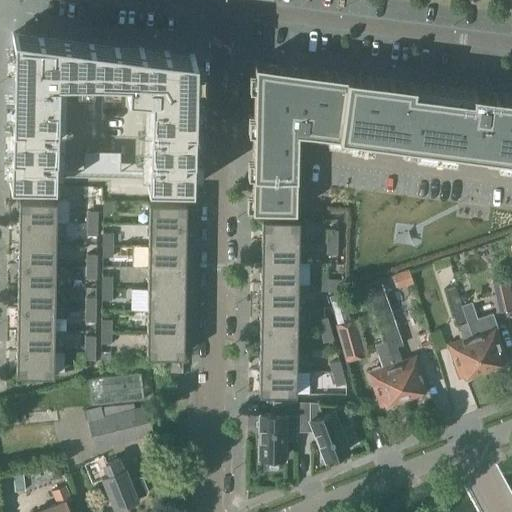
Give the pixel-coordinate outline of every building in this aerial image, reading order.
[(191,192),(193,56),(11,40),(8,189),(53,190),(55,80),(61,80),(61,81),(125,82),(125,97),(147,97),(146,191),(191,192)] [(511,96),(254,63),(251,212),(295,213),(296,130),(511,157),(511,96)] [(18,199),(18,222),(55,222),(67,222),(67,202),(55,202),(55,200),(18,199)] [(103,201),(102,214),(112,214),(113,201),(103,201)] [(148,201),(148,224),(185,225),(185,202),(148,201)] [(87,211),(86,223),(96,223),(97,211),(87,211)] [(261,218),(260,241),(297,241),(298,219),(261,218)] [(18,222),(17,243),(54,244),(55,222),(18,222)] [(96,223),(86,223),(86,235),(96,235),(96,223)] [(148,224),(147,246),(184,246),(185,225),(148,224)] [(326,230),(326,242),(336,242),(336,230),(326,230)] [(102,233),(102,245),(112,245),(112,233),(102,233)] [(260,241),(260,262),(297,263),(297,241),(260,241)] [(336,242),(326,242),(326,254),(336,254),(336,242)] [(17,243),(17,265),(54,266),(54,244),(17,243)] [(112,245),(102,245),(102,257),(112,257),(112,245)] [(147,246),(147,267),(184,268),(184,246),(147,246)] [(86,254),(86,266),(96,266),(96,254),(86,254)] [(298,261),(299,282),(310,281),(309,260),(298,261)] [(260,262),(260,284),(297,284),(297,263),(260,262)] [(17,265),(16,286),(54,287),(54,266),(17,265)] [(96,266),(86,266),(86,278),(95,278),(96,266)] [(147,267),(146,289),(183,290),(184,268),(147,267)] [(101,276),(101,288),(111,288),(111,276),(101,276)] [(330,290),(330,280),(318,280),(318,290),(330,290)] [(342,280),(330,280),(330,290),(342,290),(342,280)] [(364,286),(383,341),(389,356),(397,377),(404,396),(409,394),(410,395),(413,394),(416,396),(422,394),(422,390),(426,389),(414,356),(401,361),(396,346),(402,344),(380,280),(364,286)] [(511,302),(507,280),(492,283),(499,311),(511,308),(511,302)] [(260,284),(259,305),(296,306),(297,284),(260,284)] [(16,286),(16,308),(53,309),(54,287),(16,286)] [(466,322),(460,306),(453,286),(443,290),(455,326),(457,325),(462,340),(448,344),(460,377),(463,376),(465,378),(471,376),(472,373),(476,372),(475,371),(482,369),(476,351),(466,322)] [(111,288),(101,288),(101,300),(111,300),(111,288)] [(146,289),(146,310),(183,311),(183,290),(146,289)] [(85,297),(85,309),(95,310),(95,298),(85,297)] [(476,351),(482,369),(489,366),(489,367),(493,366),(495,368),(501,366),(501,363),(505,362),(494,330),(496,329),(491,314),(476,319),(470,303),(461,306),(466,322),(476,351)] [(259,305),(259,327),(296,328),(296,306),(259,305)] [(16,308),(16,330),(53,330),(53,309),(16,308)] [(95,310),(85,309),(85,321),(95,322),(95,310)] [(146,310),(146,332),(183,333),(183,311),(146,310)] [(316,319),(320,331),(329,328),(326,316),(316,319)] [(101,319),(100,331),(111,332),(111,320),(101,319)] [(353,320),(349,321),(336,325),(346,360),(363,355),(353,320)] [(259,327),(258,349),(295,349),(296,328),(259,327)] [(329,328),(320,331),(323,342),(332,340),(329,328)] [(16,330),(15,351),(52,352),(53,330),(16,330)] [(439,330),(429,334),(434,350),(445,346),(439,330)] [(111,332),(100,331),(100,343),(110,344),(111,332)] [(183,333),(146,332),(145,355),(182,355),(183,333)] [(434,350),(429,334),(418,337),(424,353),(434,350)] [(85,336),(85,348),(94,348),(94,336),(85,336)] [(389,356),(383,341),(374,344),(382,368),(380,368),(378,367),(371,369),(371,372),(369,372),(381,405),(384,404),(386,406),(392,404),(393,401),(396,400),(396,399),(404,396),(397,377),(389,356)] [(94,348),(85,348),(84,360),(94,360),(94,348)] [(258,349),(258,370),(295,371),(295,349),(258,349)] [(52,352),(15,351),(15,374),(52,374),(52,352)] [(110,351),(100,351),(100,364),(110,364),(110,351)] [(170,360),(170,372),(182,372),(182,360),(170,360)] [(328,363),(331,371),(332,374),(341,372),(338,360),(328,363)] [(295,371),(258,370),(258,393),(295,393),(295,371)] [(332,374),(331,371),(324,372),(324,384),(334,383),(335,386),(345,383),(341,372),(332,374)] [(88,379),(91,405),(143,399),(140,373),(88,379)] [(258,456),(264,456),(264,460),(277,460),(277,457),(284,457),(284,414),(296,414),(296,402),(273,401),(273,414),(258,413),(258,456)] [(84,411),(94,448),(135,438),(152,434),(145,406),(134,409),(133,404),(100,407),(84,411)] [(308,419),(324,459),(330,456),(331,460),(344,455),(342,452),(348,449),(333,409),(308,419)] [(101,478),(113,508),(115,508),(116,509),(119,511),(128,508),(128,504),(127,503),(137,499),(136,497),(145,493),(146,490),(141,476),(130,481),(125,469),(126,468),(122,456),(104,463),(109,475),(101,478)] [(51,470),(52,472),(58,477),(60,477),(59,469),(51,470)] [(12,471),(14,491),(24,490),(22,470),(12,471)] [(56,503),(34,511),(69,511),(65,501),(70,499),(64,485),(51,490),(56,503)]
